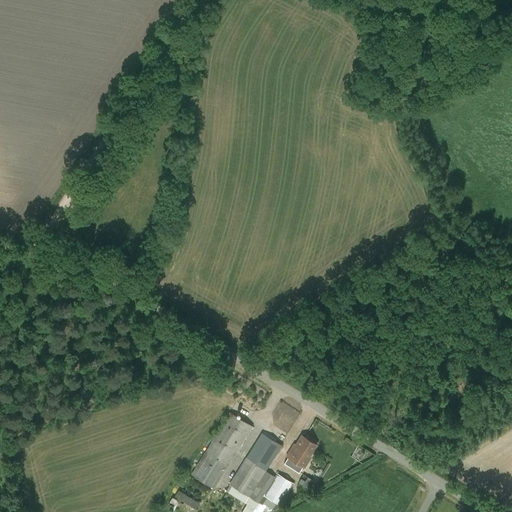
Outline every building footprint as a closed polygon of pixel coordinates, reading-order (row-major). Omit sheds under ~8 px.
[(191,475),(214,489),(252,427),(229,413),(196,468),(190,463),(186,470),(192,473),(191,475)] [(276,477),(266,470),(281,446),(280,444),(261,433),(229,484),(249,497),(258,503),(264,495),(276,477)] [(296,470),(301,473),(311,458),(309,456),(316,445),(302,436),(296,446),(294,445),(286,457),(299,465),(296,470)] [(259,503),(255,511),(273,508),(280,504),(293,483),(278,473),(276,477),(264,495),(259,503)] [(307,477),(302,486),(308,490),(314,482),(307,477)] [(199,502),(179,490),(175,496),(195,508),(199,502)]
